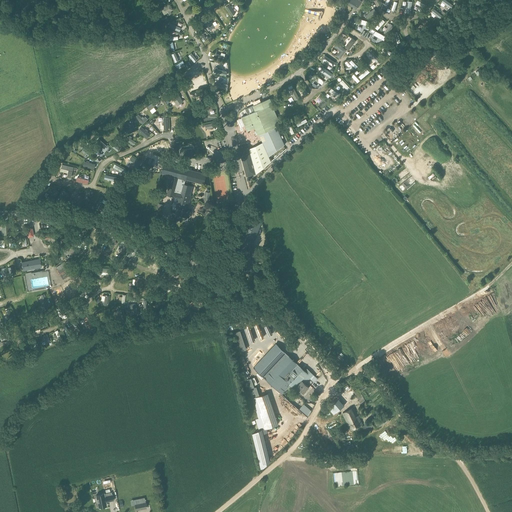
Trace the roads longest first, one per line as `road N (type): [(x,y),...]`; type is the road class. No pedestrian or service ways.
road 1 (unclassified): [(335,376),(276,308),(112,227),(0,213)]
road 2 (track): [(486,511),(454,457),(420,439),(376,380),(348,373)]
road 3 (track): [(348,373),(511,263)]
road 4 (track): [(218,511),(290,451),(335,376)]
